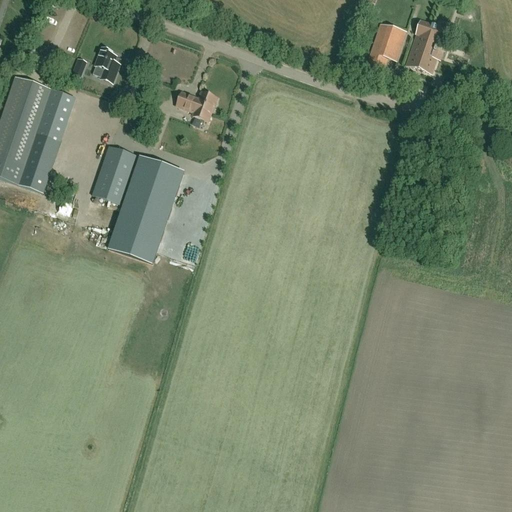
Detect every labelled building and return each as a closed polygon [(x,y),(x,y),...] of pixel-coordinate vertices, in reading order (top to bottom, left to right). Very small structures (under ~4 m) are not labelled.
[(417,41),(415,41),(406,68),(432,77),(437,61),(433,60),(438,45),(443,47),(448,33),(421,24),(416,38),(418,38),(417,41)] [(397,33),(392,31),(380,27),(378,35),(395,40),(397,33)] [(115,66),(117,61),(117,60),(111,58),(112,56),(103,52),(96,70),(97,70),(106,73),(103,82),(102,83),(113,87),(120,68),(115,66)] [(383,75),(388,61),(371,55),(366,69),(383,75)] [(86,65),(79,62),(76,69),(73,76),(80,79),(83,72),(86,65)] [(61,143),(55,141),(69,99),(53,94),(39,136),(37,135),(52,93),(15,81),(0,125),(0,181),(43,196),(61,143)] [(215,106),(217,101),(202,95),(198,103),(195,102),(195,101),(182,95),(177,109),(194,115),(193,118),(208,124),(212,114),(213,114),(216,106),(215,106)] [(77,128),(80,108),(73,107),(69,126),(77,128)] [(429,163),(434,149),(412,141),(407,155),(429,163)] [(138,160),(109,150),(92,198),(121,208),(138,160)] [(140,160),(108,252),(153,267),(184,175),(140,160)]
